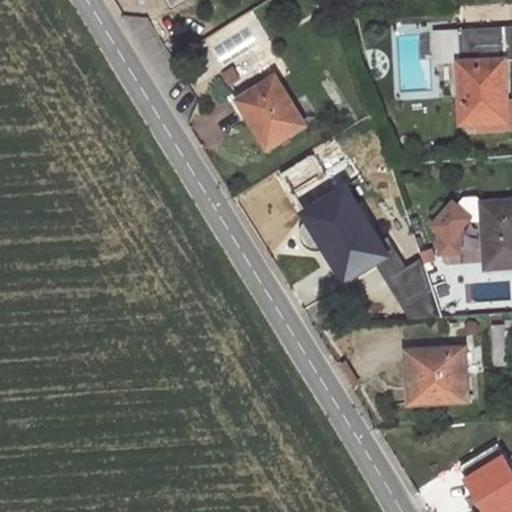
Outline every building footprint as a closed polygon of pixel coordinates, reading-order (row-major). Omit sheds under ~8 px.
[(505,29),(459,31),(463,123),(481,122),(510,121),(509,91),(505,29)] [(277,77),(242,98),(251,113),(249,115),(269,147),(306,123),(277,77)] [(511,91),(509,91),(510,121),(481,122),(481,129),(511,126),(511,91)] [(251,113),(242,98),(239,100),(249,115),(251,113)] [(347,187),(306,213),(311,220),(306,224),(303,231),(303,239),(304,244),(310,250),(315,252),(320,252),(328,250),(348,281),(389,254),(347,187)] [(511,200),(483,203),(482,202),(479,198),(465,199),(458,207),(455,203),(437,222),(437,227),(440,230),(441,249),(445,253),(461,252),(460,236),(457,233),(472,218),(474,221),(484,220),(486,268),(511,267),(511,200)] [(421,264),(395,277),(408,303),(434,290),(421,264)] [(466,348),(421,350),(422,372),(425,373),(426,388),(415,389),(416,403),(468,400),(466,348)] [(422,372),(421,350),(415,351),(416,358),(409,359),(410,385),(415,385),(415,389),(426,388),(425,373),(422,372)] [(511,466),(497,443),(460,466),(488,511),(510,511),(511,511),(511,466)]
